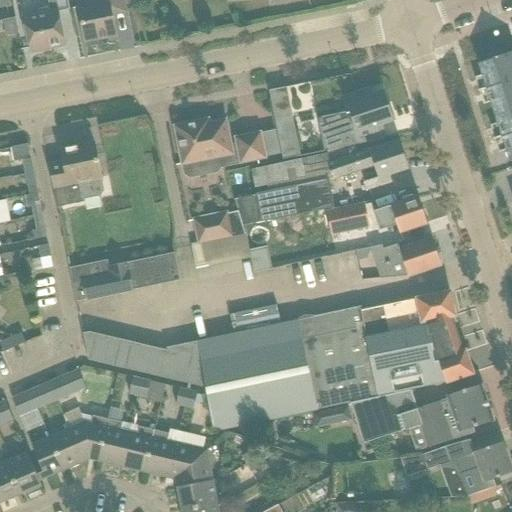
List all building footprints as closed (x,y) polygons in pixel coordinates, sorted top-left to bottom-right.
[(126,12),(123,0),(96,0),(99,12),(80,16),(85,42),(116,36),(112,15),(126,12)] [(65,46),(61,27),(58,12),(23,19),(30,53),(65,46)] [(9,19),(3,21),(6,36),(18,34),(14,18),(9,19)] [(475,78),(479,91),(479,92),(511,81),(511,53),(507,55),(507,54),(502,56),(478,64),(482,76),(475,78)] [(479,92),(483,105),(490,103),(494,113),(511,107),(511,81),(479,92)] [(354,124),(323,134),(328,150),(324,150),(324,152),(386,139),(386,138),(382,139),(377,126),(387,122),(388,123),(395,121),(390,105),(388,106),(383,92),(372,96),(369,88),(342,98),(347,112),(347,114),(350,113),(354,124)] [(286,104),(272,107),(281,150),(283,160),(297,158),(286,104)] [(490,126),(494,139),(494,140),(511,134),(511,107),(494,113),(497,124),(490,126)] [(185,174),(191,177),(218,172),(220,167),(246,162),(265,158),(260,133),(235,138),(237,146),(231,147),(226,121),(195,127),(195,123),(174,127),(182,165),(183,165),(185,174)] [(511,134),(494,140),(495,140),(499,153),(506,150),(510,162),(511,161),(511,134)] [(364,182),(366,191),(392,182),(389,176),(409,169),(399,141),(330,163),(333,180),(374,166),(377,178),(364,182)] [(104,191),(102,179),(94,143),(61,150),(63,161),(48,165),(58,208),(84,202),(83,200),(100,196),(104,191)] [(242,226),(333,208),(327,182),(333,180),(330,163),(327,155),(251,170),(256,195),(235,200),(238,212),(242,226)] [(33,172),(31,159),(23,161),(25,174),(33,172)] [(36,187),(33,172),(25,174),(28,188),(36,187)] [(390,206),(373,212),(379,231),(397,225),(400,234),(427,224),(418,197),(390,206)] [(42,215),(39,201),(30,203),(33,217),(42,215)] [(369,227),(365,205),(332,211),(327,212),(332,235),(369,227)] [(193,219),(198,245),(245,235),(242,226),(238,212),(229,214),(228,211),(193,219)] [(47,237),(42,215),(33,217),(37,239),(47,237)] [(382,245),(380,237),(358,242),(360,250),(370,248),(382,245)] [(370,250),(380,279),(409,277),(441,266),(432,238),(399,249),(398,245),(383,250),(382,245),(370,248),(370,250)] [(39,247),(41,258),(51,257),(48,245),(39,247)] [(360,250),(356,251),(358,260),(367,259),(370,250),(370,248),(360,250)] [(250,257),(253,273),(269,270),(265,250),(249,254),(250,257)] [(180,280),(174,253),(128,262),(109,266),(108,260),(70,268),(77,302),(86,300),(86,301),(133,291),(133,290),(180,280)] [(206,388),(212,427),(222,431),(349,404),(411,390),(440,384),(473,374),(465,351),(462,352),(450,318),(455,317),(450,293),(362,310),(361,307),(199,341),(206,388)] [(103,364),(110,337),(90,332),(83,334),(88,360),(103,364)] [(15,347),(26,343),(22,334),(11,338),(15,347)] [(118,368),(125,341),(110,337),(103,364),(118,368)] [(15,347),(11,338),(0,343),(3,352),(15,347)] [(134,371),(140,344),(125,341),(118,368),(134,371)] [(206,388),(199,341),(185,344),(190,385),(206,388)] [(149,375),(155,348),(140,344),(134,371),(149,375)] [(190,385),(185,344),(172,347),(172,380),(190,385)] [(172,380),(172,347),(166,348),(167,350),(155,348),(149,375),(172,380)] [(86,389),(78,370),(69,374),(77,392),(86,389)] [(146,397),(149,381),(133,377),(129,393),(146,397)] [(63,398),(56,380),(48,383),(55,402),(63,398)] [(162,400),(165,385),(149,381),(146,397),(162,400)] [(421,425),(444,417),(446,421),(488,406),(481,385),(447,396),(448,400),(417,409),(411,390),(349,404),(363,445),(421,425)] [(185,407),(188,390),(180,388),(176,405),(185,407)] [(41,408),(33,389),(12,398),(20,417),(41,408)] [(193,409),(197,392),(188,390),(185,407),(193,409)] [(13,420),(5,401),(0,403),(0,412),(5,423),(13,420)] [(421,425),(421,427),(428,448),(461,437),(460,432),(493,421),(488,406),(446,421),(444,417),(421,425)] [(348,407),(331,410),(333,424),(351,420),(348,407)] [(89,460),(102,463),(112,421),(93,416),(91,423),(86,422),(75,427),(89,460)] [(102,463),(121,467),(131,425),(112,421),(102,463)] [(121,467),(140,472),(150,430),(131,425),(121,467)] [(68,469),(89,460),(75,427),(53,436),(68,469)] [(140,472),(159,476),(167,441),(169,434),(150,430),(140,472)] [(46,478),(68,469),(53,436),(32,445),(46,478)] [(159,476),(176,480),(207,451),(167,441),(159,476)] [(482,450),(455,459),(461,474),(470,471),(481,467),(486,483),(493,480),(511,473),(501,443),(482,450)] [(262,456),(258,447),(242,456),(246,464),(262,456)] [(422,453),(401,458),(408,477),(451,462),(446,448),(422,456),(422,453)] [(176,480),(179,498),(215,491),(207,451),(176,480)] [(27,453),(6,462),(20,495),(41,486),(27,453)] [(266,464),(262,456),(246,464),(251,472),(266,464)] [(6,462),(0,464),(0,503),(20,495),(6,462)] [(283,495),(278,486),(263,495),(268,504),(283,495)] [(500,486),(467,494),(469,502),(502,494),(500,486)] [(179,498),(182,511),(202,511),(218,509),(215,491),(179,498)]
